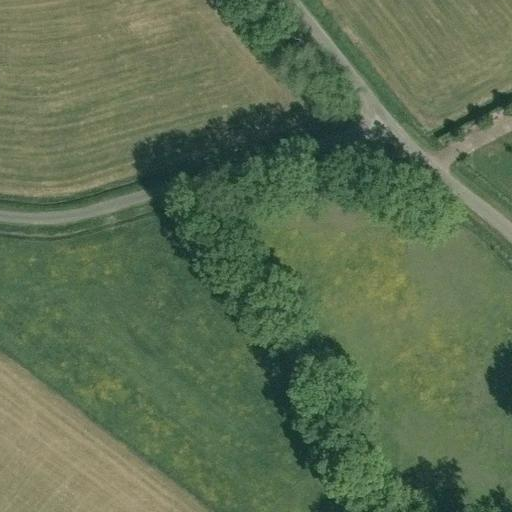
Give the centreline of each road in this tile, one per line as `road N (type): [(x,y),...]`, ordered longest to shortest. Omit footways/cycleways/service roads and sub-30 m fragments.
road 1 (unclassified): [(0,218),(68,218),(391,125)]
road 2 (unclassified): [(391,125),(289,0)]
road 3 (unclassified): [(511,231),(391,125)]
